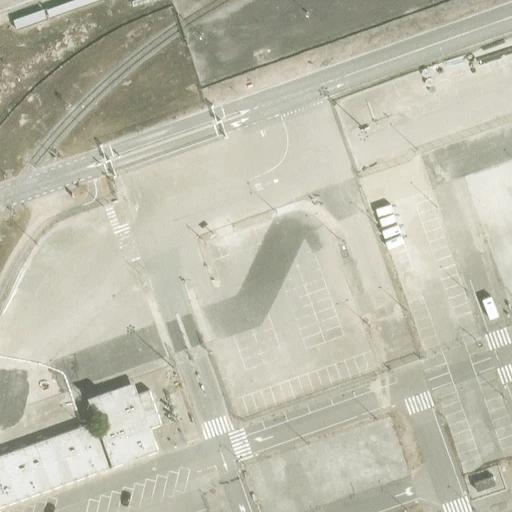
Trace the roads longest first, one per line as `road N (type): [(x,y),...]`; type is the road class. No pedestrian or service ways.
road 1 (unknown): [(312,89),(413,382)]
road 2 (unknown): [(247,511),(230,465),(242,441),(413,382)]
road 3 (unknown): [(413,382),(459,511)]
